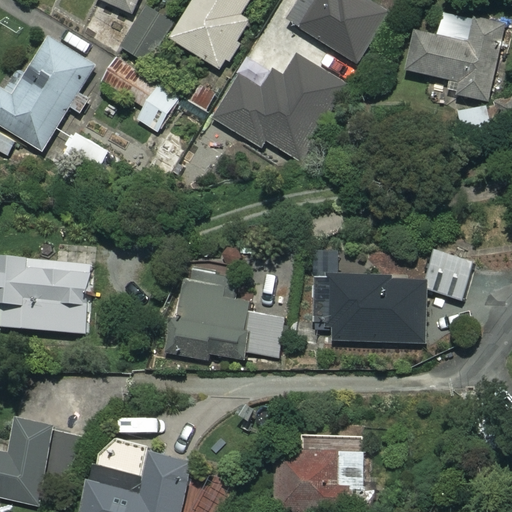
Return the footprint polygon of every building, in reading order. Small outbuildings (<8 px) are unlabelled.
[(141,18),(148,0),(107,0),(106,3),(141,18)] [(264,0),(205,0),(179,43),(227,73),(258,23),(253,19),(264,0)] [(309,0),(295,25),(302,29),(300,33),(336,54),(330,63),(352,76),(358,66),(365,70),(397,14),(378,3),(379,0),(309,0)] [(179,28),(153,10),(126,50),(148,64),(160,46),(169,52),(175,43),(171,40),(179,28)] [(497,106),(511,35),(511,25),(483,19),(477,47),(424,36),(415,77),(457,85),(455,93),(467,96),(466,100),(497,106)] [(0,127),(48,158),(107,68),(61,37),(33,80),(24,74),(10,96),(5,92),(0,99),(0,127)] [(305,166),(353,88),(304,59),(291,80),(278,72),(268,90),(249,79),(245,86),(240,83),(217,122),(265,151),(269,144),(305,166)] [(187,98),(122,60),(103,93),(137,114),(142,104),(151,109),(143,123),(165,136),(187,98)] [(511,100),(502,103),(506,124),(511,121),(511,100)] [(495,109),(464,112),(466,137),(497,134),(495,109)] [(276,367),(298,260),(237,247),(234,265),(202,258),(189,322),(179,320),(172,355),(224,366),(226,356),(276,367)] [(371,265),(321,266),(320,329),(326,329),(326,335),(338,335),(338,346),(436,347),(437,295),(467,305),(480,266),(440,252),(429,282),(424,282),(424,267),(381,266),(381,276),(371,276),(371,265)] [(96,337),(100,266),(5,260),(1,313),(8,314),(6,331),(96,337)] [(0,500),(41,511),(42,511),(64,430),(28,422),(18,461),(0,456),(0,500)] [(373,511),(375,459),(279,458),(278,511),(373,511)] [(188,511),(199,468),(161,459),(156,482),(98,468),(87,511),(188,511)]
